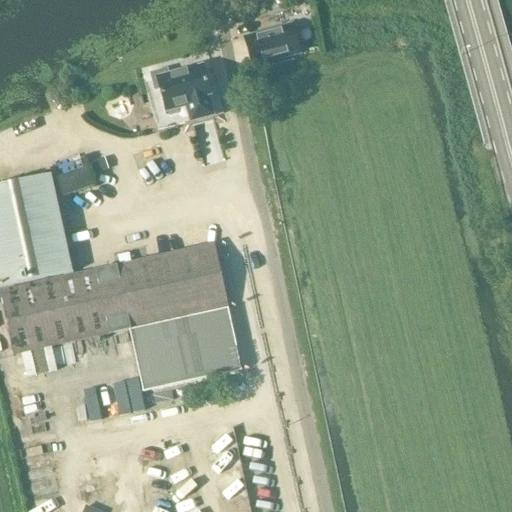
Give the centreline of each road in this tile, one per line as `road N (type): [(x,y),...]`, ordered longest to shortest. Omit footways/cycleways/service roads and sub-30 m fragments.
road 1 (unclassified): [(328,511),(220,13)]
road 2 (primary): [(511,160),(466,0)]
